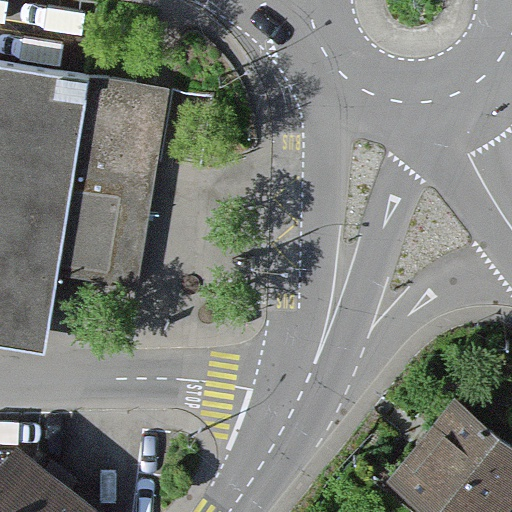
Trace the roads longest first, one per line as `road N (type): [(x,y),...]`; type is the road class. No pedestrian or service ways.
road 1 (residential): [(309,382),(250,390),(181,380),(0,384)]
road 2 (residential): [(376,111),(344,269),(309,382)]
road 3 (residential): [(309,382),(441,296),(511,280)]
road 4 (residential): [(309,382),(230,511)]
road 5 (primary): [(300,0),(309,46),(326,72),(376,111)]
road 6 (residential): [(511,214),(461,105)]
